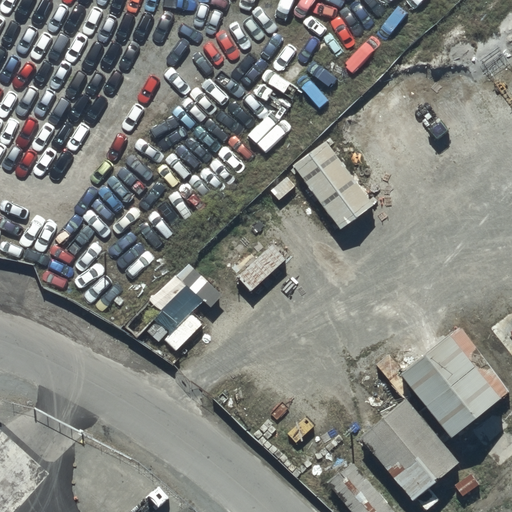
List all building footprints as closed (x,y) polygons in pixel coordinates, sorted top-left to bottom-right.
[(511,298),(498,310),(511,328),(511,298)] [(447,328),(397,367),(448,431),(497,392),(447,328)] [(402,395),(357,433),(410,497),(455,458),(402,395)] [(0,509),(43,466),(0,424),(0,509)] [(395,511),(351,457),(326,478),(353,511),(395,511)]
